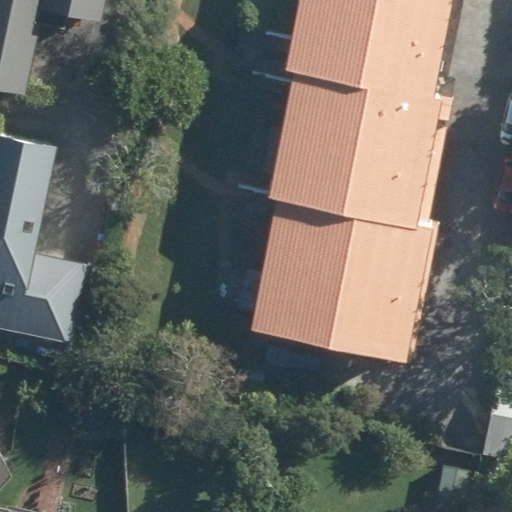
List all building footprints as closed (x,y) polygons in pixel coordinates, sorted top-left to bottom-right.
[(0,0),(0,80),(29,86),(45,3),(114,16),(117,0),(0,0)] [(292,67),(270,193),(275,194),(253,319),(416,349),(439,217),(424,215),(462,0),(299,0),(288,66),(292,67)] [(0,322),(82,338),(98,255),(50,245),(69,144),(0,130),(0,322)] [(511,378),(501,377),(487,451),(511,455),(511,378)] [(0,511),(44,511),(0,499),(0,483),(22,458),(0,438),(0,511)]
